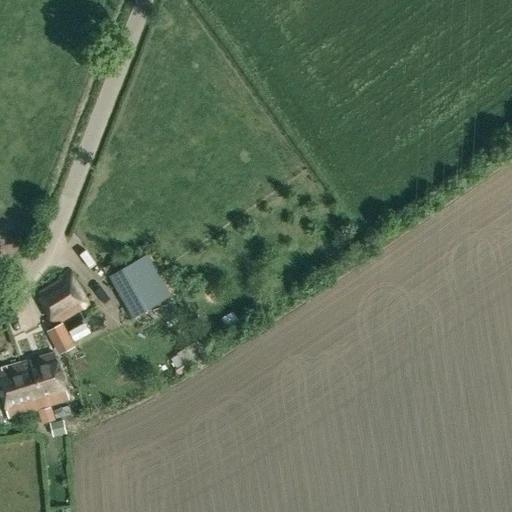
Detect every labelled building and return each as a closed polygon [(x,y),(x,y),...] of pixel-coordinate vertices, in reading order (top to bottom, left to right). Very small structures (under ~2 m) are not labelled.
[(148,253),(111,274),(135,317),(171,296),(148,253)] [(107,272),(116,268),(114,262),(104,267),(107,272)] [(57,324),(90,303),(71,272),(37,293),(57,324)] [(86,320),(68,331),(75,342),(93,331),(86,320)] [(49,329),(59,351),(72,344),(62,323),(49,329)] [(0,384),(10,417),(70,398),(55,351),(0,368),(0,384)]
